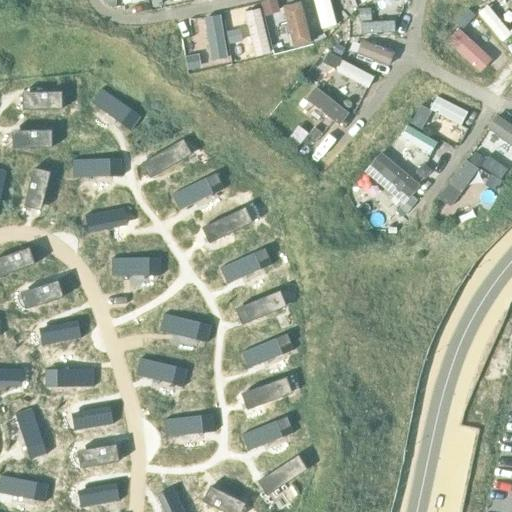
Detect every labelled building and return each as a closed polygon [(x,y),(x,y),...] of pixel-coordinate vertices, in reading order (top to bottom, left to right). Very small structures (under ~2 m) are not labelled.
[(161,0),(150,0),(153,8),(162,6),(161,0)] [(276,0),(272,0),(260,4),(264,17),(280,12),(276,0)] [(371,8),(358,9),(359,22),(371,21),(371,8)] [(467,9),(454,23),(462,30),(475,16),(467,9)] [(239,29),(226,32),(229,45),(242,42),(239,29)] [(362,38),(357,53),(389,65),(395,50),(362,38)] [(337,45),(333,53),(341,56),(345,49),(337,45)] [(328,52),(322,63),(335,70),(341,59),(328,52)] [(198,55),(185,57),(188,71),(201,68),(198,55)] [(316,84),(306,97),(340,123),(349,110),(316,84)] [(91,103),(131,131),(141,117),(102,89),(91,103)] [(62,92),(29,93),(29,111),(62,110),(62,92)] [(421,105),(410,124),(421,131),(432,112),(421,105)] [(486,131),(511,143),(511,124),(494,116),(486,131)] [(314,127),(305,138),(314,145),(316,142),(317,142),(323,135),(314,127)] [(52,131),(19,131),(19,149),(52,149),(52,131)] [(183,140),(147,161),(156,176),(192,155),(183,140)] [(475,152),(468,162),(478,169),(485,159),(475,152)] [(73,178),(122,177),(121,159),(73,160),(73,178)] [(423,164),(415,173),(424,180),(431,172),(423,164)] [(51,173),(33,168),(25,200),(43,205),(51,173)] [(180,211),(224,190),(216,174),(172,195),(180,211)] [(490,176),(485,186),(495,192),(501,182),(490,176)] [(400,208),(396,213),(403,218),(406,214),(407,214),(415,204),(408,197),(399,208),(400,208)] [(124,208),(85,216),(88,233),(128,226),(124,208)] [(253,224),(245,208),(207,225),(215,242),(253,224)] [(29,248),(0,258),(0,264),(4,276),(35,265),(29,248)] [(227,285),(272,265),(265,249),(220,268),(227,285)] [(160,258),(112,259),(112,276),(161,276),(160,258)] [(63,298),(58,281),(27,291),(32,308),(63,298)] [(280,291),(241,307),(248,323),(287,307),(280,291)] [(211,326),(164,314),(160,331),(207,343),(211,326)] [(39,329),(42,346),(81,339),(78,321),(39,329)] [(248,369),(294,351),(287,334),(242,352),(248,369)] [(188,370),(140,358),(136,376),(183,387),(188,370)] [(0,387),(21,388),(21,370),(0,369),(0,387)] [(94,387),(93,369),(45,370),(45,388),(94,387)] [(286,377),(247,392),(253,409),(292,394),(286,377)] [(511,441),(511,395),(503,439),(511,441)] [(71,414),(74,431),(113,424),(110,407),(71,414)] [(15,414),(30,460),(47,454),(32,408),(15,414)] [(166,438),(214,432),(212,415),(164,420),(166,438)] [(248,451),(293,433),(287,417),(241,435),(248,451)] [(116,445),(84,450),(87,468),(119,462),(116,445)] [(298,455),(263,478),(272,493),(308,470),(298,455)] [(511,486),(511,459),(500,456),(493,480),(511,486)] [(0,493),(45,503),(48,485),(1,476),(0,480),(0,493)] [(80,508),(120,501),(116,484),(77,491),(80,508)] [(210,486),(202,502),(221,511),(233,511),(240,501),(210,486)] [(184,511),(173,487),(157,495),(164,511),(184,511)] [(485,511),(510,511),(511,506),(511,492),(491,488),(487,505),(485,511)]
